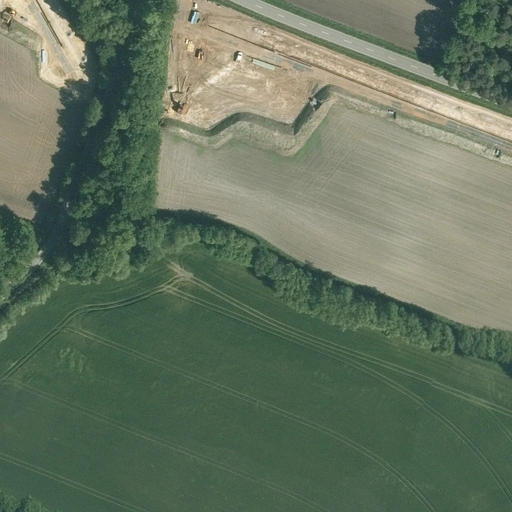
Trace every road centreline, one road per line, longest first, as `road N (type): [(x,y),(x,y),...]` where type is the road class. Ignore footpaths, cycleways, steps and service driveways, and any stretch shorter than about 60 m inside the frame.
road 1 (residential): [(130,0),(37,240),(0,276)]
road 2 (tertiary): [(511,103),(246,0)]
